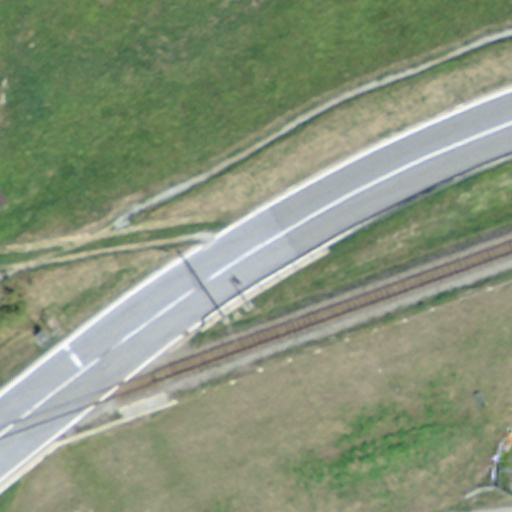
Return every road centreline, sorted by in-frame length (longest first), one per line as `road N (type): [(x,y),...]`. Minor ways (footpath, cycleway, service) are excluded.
road 1 (primary): [(0,434),(204,275),(323,198),(511,115)]
road 2 (track): [(295,216),(0,252)]
